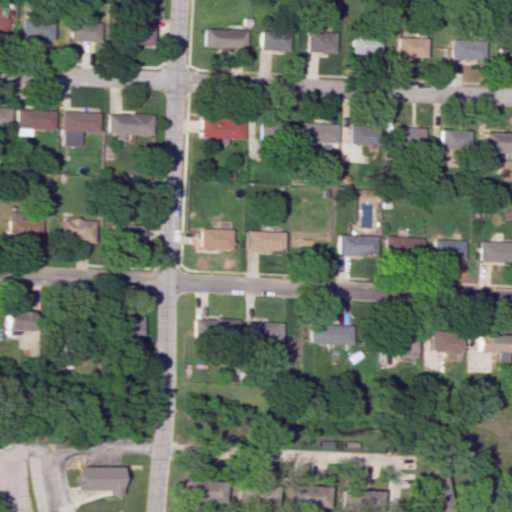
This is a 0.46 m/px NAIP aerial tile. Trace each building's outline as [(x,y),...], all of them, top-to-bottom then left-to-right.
[(20,39),(49,39),(49,20),(20,19),(20,39)] [(68,21),(67,40),(97,42),(98,22),(68,21)] [(150,24),(123,23),(122,44),(150,44),(150,24)] [(201,48),(245,49),(245,29),(202,28),(201,48)] [(287,30),(258,29),(257,49),(286,50),(287,30)] [(304,52),(333,53),(334,32),(305,31),(304,52)] [(349,54),(378,55),(379,36),(350,35),(349,54)] [(425,58),(425,38),(396,37),(395,58),(425,58)] [(449,59),(482,60),(483,39),(450,38),(449,59)] [(0,126),(7,127),(8,107),(0,106),(0,126)] [(27,129),(50,129),(51,110),(14,109),(13,135),(27,135),(27,129)] [(95,132),(96,112),(59,111),(58,146),(77,146),(78,131),(95,132)] [(105,113),(104,134),(112,134),(112,139),(122,140),(122,134),(148,135),(149,114),(105,113)] [(196,137),(205,137),(205,144),(224,144),(224,138),(241,139),(242,118),(197,117),(196,137)] [(258,141),(286,140),(286,120),(257,121),(258,141)] [(335,143),(336,124),(298,122),(298,141),(335,143)] [(377,124),(348,123),(347,144),(376,145),(377,124)] [(422,127),(390,126),(390,145),(422,147),(422,127)] [(438,147),(467,148),(468,129),(439,129),(438,147)] [(511,131),(481,131),(481,152),(511,152),(511,131)] [(7,238),(39,237),(38,216),(6,217),(7,238)] [(91,240),(92,220),(58,219),(57,239),(91,240)] [(141,224),(108,223),(107,244),(140,246),(141,224)] [(195,249),(226,250),(227,229),(195,228),(195,249)] [(282,231),(243,230),(243,251),(281,252),(282,231)] [(375,234),(335,233),(335,254),(374,255),(375,234)] [(422,237),(382,236),(381,256),(422,258),(422,237)] [(462,240),(431,239),(430,260),(461,260),(462,240)] [(476,261),(511,261),(511,241),(477,240),(476,261)] [(2,329),(28,330),(29,309),(3,308),(2,329)] [(139,315),(113,314),(112,339),(123,339),(123,334),(138,335),(139,315)] [(232,318),(189,319),(190,339),(232,338),(232,318)] [(240,341),(278,342),(278,321),(240,320),(240,341)] [(348,343),(349,324),(305,323),(305,342),(348,343)] [(397,364),(415,363),(413,330),(385,331),(386,349),(396,348),(397,364)] [(428,330),(428,351),(459,352),(460,331),(428,330)] [(475,352),(493,352),(493,361),(506,361),(506,333),(475,332),(475,352)] [(115,467),(115,495),(107,495),(107,488),(77,488),(77,467),(115,467)] [(444,511),(444,474),(422,475),(423,511),(444,511)] [(222,502),(222,480),(182,480),(181,501),(222,502)] [(286,506),(326,507),(327,486),(287,485),(286,506)] [(266,487),(237,488),(238,506),(267,504),(266,487)] [(378,489),(339,490),(339,508),(379,507),(378,489)]
